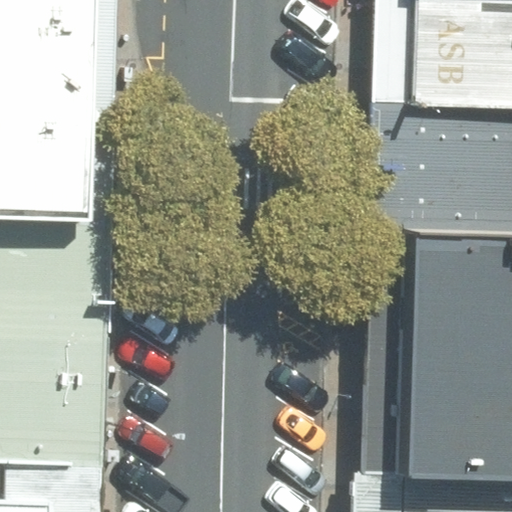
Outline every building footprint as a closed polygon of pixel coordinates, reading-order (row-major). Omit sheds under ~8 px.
[(0,0),(0,158),(33,160),(37,0),(0,0)] [(511,0),(333,0),(333,191),(511,191),(511,0)] [(0,390),(31,390),(33,160),(0,158),(0,390)] [(511,191),(333,191),(331,449),(511,450),(511,191)] [(0,511),(30,511),(31,390),(0,390),(0,511)] [(511,511),(511,450),(331,449),(330,511),(511,511)]
